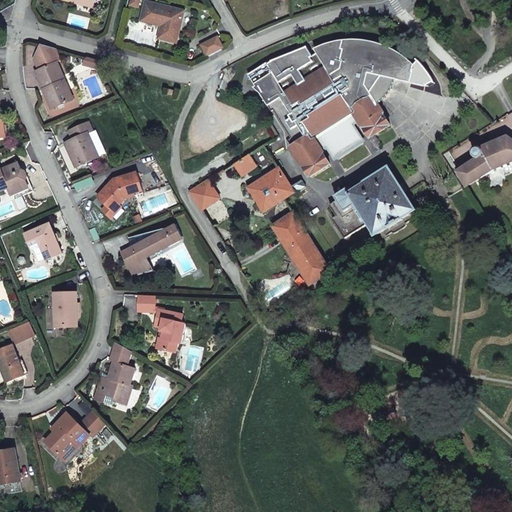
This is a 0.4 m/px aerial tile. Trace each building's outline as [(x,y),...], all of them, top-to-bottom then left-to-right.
[(177,43),(184,11),(146,2),(142,21),(162,26),(159,39),(177,43)] [(203,45),(209,57),(224,49),(218,38),(203,45)] [(319,74),(336,102),(346,118),(354,112),(358,119),(360,122),(371,139),(391,126),(378,105),(381,103),(384,102),(386,100),(388,98),(390,95),(391,92),(393,90),(394,87),(395,85),(396,82),(396,80),(411,83),(414,72),(413,72),(414,65),(412,62),(408,59),(403,56),(399,53),(394,50),(388,48),(381,45),(376,43),(370,42),(365,40),(359,40),(354,40),(348,40),(342,41),(337,41),(333,43),(327,44),(321,47),(314,49),(327,69),(319,74)] [(39,71),(36,72),(52,110),(74,100),(58,62),(61,61),(56,49),(41,45),(34,58),(39,71)] [(280,73),(275,76),(287,94),(319,74),(327,69),(314,49),(309,52),(308,51),(278,70),(280,73)] [(251,77),(255,85),(273,73),(269,66),(251,77)] [(275,76),(273,73),(255,85),(256,86),(255,89),(261,94),(272,112),(274,111),(287,132),(336,102),(319,74),(287,94),(275,76)] [(346,118),(336,102),(287,132),(292,139),(290,140),(293,145),(291,147),(310,178),(331,164),(323,153),(322,150),(314,138),(346,118)] [(358,119),(354,112),(346,118),(314,138),(322,150),(329,146),(335,156),(361,140),(350,124),(358,119)] [(329,146),(322,150),(323,153),(328,150),(335,161),(365,142),(355,126),(360,122),(358,119),(350,124),(361,140),(335,156),(329,146)] [(73,140),(68,142),(80,167),(100,157),(89,133),(93,131),(90,123),(70,131),(73,140)] [(105,154),(94,131),(93,131),(89,133),(100,157),(105,154)] [(511,162),(511,140),(508,137),(481,149),(480,148),(477,148),(475,149),(475,150),(474,151),(474,153),(474,155),(476,157),(477,158),(478,158),(457,172),(467,187),(494,169),(511,162)] [(80,167),(68,142),(65,144),(76,168),(80,167)] [(250,155),(234,165),(242,177),(258,167),(250,155)] [(1,167),(0,167),(0,192),(8,189),(11,196),(29,188),(26,181),(28,178),(26,172),(22,171),(19,163),(9,168),(10,171),(4,174),(2,170),(1,167)] [(280,168),(249,188),(265,213),(296,193),(292,187),(280,168)] [(348,189),(336,197),(339,201),(330,206),(337,217),(334,220),(346,239),(369,225),(376,237),(390,228),(390,229),(404,220),(404,219),(417,211),(390,169),(351,193),(348,189)] [(115,180),(98,198),(107,206),(114,212),(120,206),(127,199),(144,194),(138,173),(115,180)] [(92,178),(75,185),(78,191),(95,186),(92,178)] [(306,187),(302,180),(292,187),(296,193),(306,187)] [(209,181),(191,193),(214,228),(232,217),(209,181)] [(114,212),(107,206),(103,211),(112,219),(122,208),(120,206),(114,212)] [(273,227),(292,256),(298,266),(311,286),(332,272),(295,213),(273,227)] [(137,225),(143,223),(141,216),(134,218),(137,225)] [(51,224),(26,234),(32,250),(41,246),(47,261),(63,254),(51,224)] [(142,261),(148,258),(153,253),(157,250),(163,248),(169,247),(182,241),(183,237),(177,225),(172,228),(130,238),(132,248),(122,253),(134,277),(148,273),(142,261)] [(153,253),(148,258),(169,247),(163,248),(157,250),(153,253)] [(283,262),(288,272),(298,266),(292,256),(283,262)] [(148,273),(154,271),(148,258),(142,261),(148,273)] [(77,294),(56,294),(56,327),(78,327),(77,294)] [(139,296),(139,310),(153,313),(154,309),(155,308),(156,297),(139,296)] [(184,316),(159,310),(158,314),(157,322),(164,323),(163,328),(162,332),(164,332),(163,339),(160,339),(158,349),(177,353),(179,343),(182,344),(186,325),(182,324),(184,316)] [(31,322),(11,330),(17,343),(36,335),(31,322)] [(133,353),(116,343),(112,360),(115,362),(110,377),(104,375),(96,400),(113,406),(114,401),(128,405),(134,386),(131,385),(136,369),(128,367),(133,353)] [(14,345),(0,350),(0,365),(7,384),(26,376),(14,345)] [(94,411),(80,426),(91,436),(93,437),(106,425),(94,411)] [(56,433),(47,443),(62,458),(78,442),(81,445),(91,436),(80,426),(68,414),(58,423),(62,427),(56,433)] [(62,427),(58,423),(52,430),(56,433),(62,427)] [(62,458),(66,461),(81,445),(78,442),(62,458)] [(16,449),(0,452),(0,485),(2,485),(21,481),(16,449)] [(21,481),(2,485),(4,495),(23,491),(21,481)]
